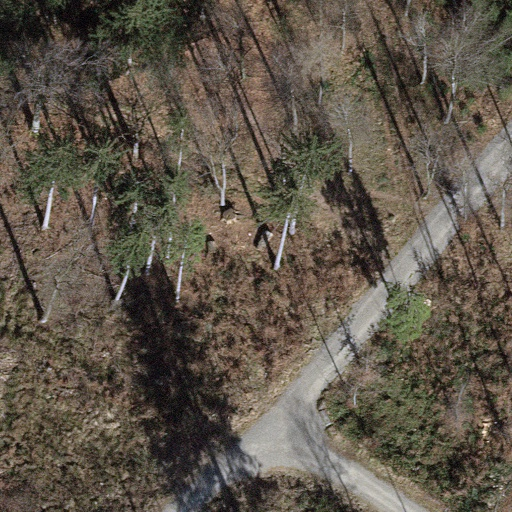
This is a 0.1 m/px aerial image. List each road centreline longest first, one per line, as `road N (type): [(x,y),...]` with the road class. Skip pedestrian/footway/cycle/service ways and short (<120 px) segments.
road 1 (track): [(183,511),(268,426),(511,139)]
road 2 (track): [(268,426),(422,511)]
